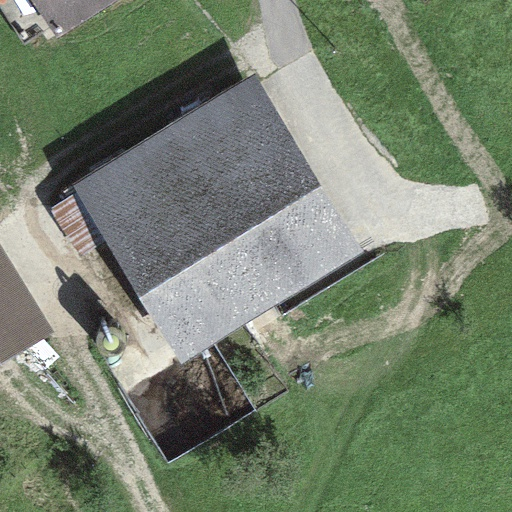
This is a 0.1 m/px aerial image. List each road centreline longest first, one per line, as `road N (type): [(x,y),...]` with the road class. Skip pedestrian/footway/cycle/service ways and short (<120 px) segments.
road 1 (track): [(298,511),(425,265),(380,189)]
road 2 (unclassified): [(277,0),(310,82),(380,189)]
